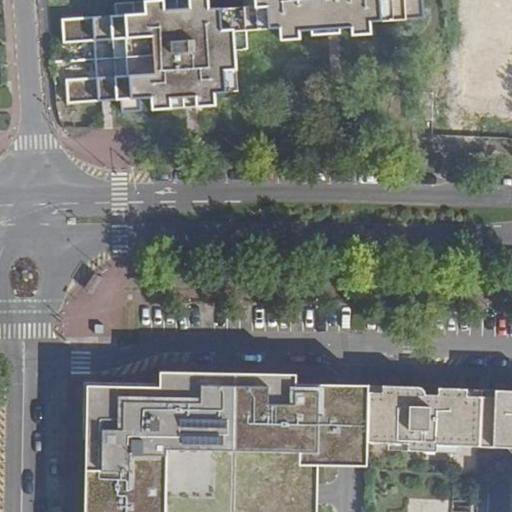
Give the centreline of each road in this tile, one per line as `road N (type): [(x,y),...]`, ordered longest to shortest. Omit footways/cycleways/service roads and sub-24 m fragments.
road 1 (residential): [(23,365),(167,346),(511,353)]
road 2 (residential): [(24,240),(511,244)]
road 3 (residential): [(511,200),(32,196)]
road 4 (residential): [(26,0),(32,196)]
road 5 (residential): [(21,511),(23,365)]
road 6 (residential): [(23,365),(24,240)]
